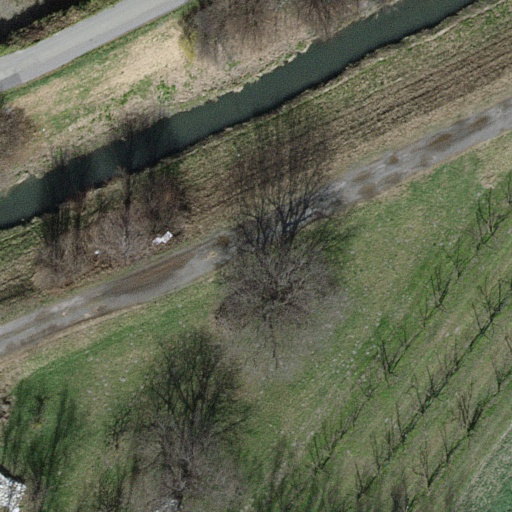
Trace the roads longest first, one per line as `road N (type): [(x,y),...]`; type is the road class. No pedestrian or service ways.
road 1 (track): [(511,115),(0,344)]
road 2 (unclassified): [(0,77),(163,0)]
